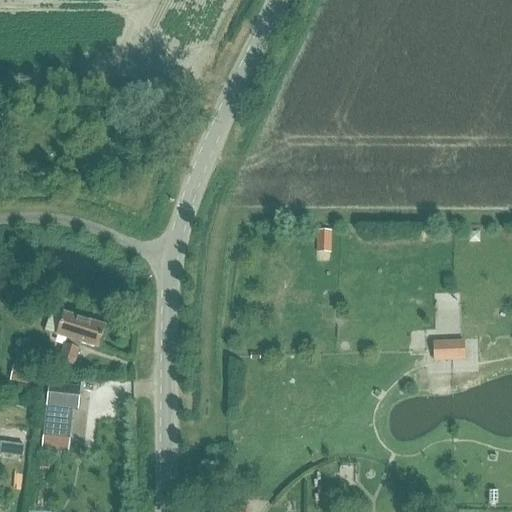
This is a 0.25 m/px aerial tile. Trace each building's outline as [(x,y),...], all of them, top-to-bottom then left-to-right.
[(318,230),(317,252),(330,253),(331,230),(318,230)] [(80,350),(78,349),(80,343),(99,349),(106,327),(64,314),(57,336),(69,339),(67,346),(65,345),(60,363),(75,367),(80,350)] [(463,342),(433,343),(434,362),(464,360),(463,342)] [(11,382),(35,386),(38,371),(14,367),(11,382)] [(78,390),(47,387),(44,409),(76,412),(78,390)] [(7,388),(6,403),(23,405),(25,390),(7,388)] [(43,426),(42,437),(69,439),(70,428),(43,426)]
